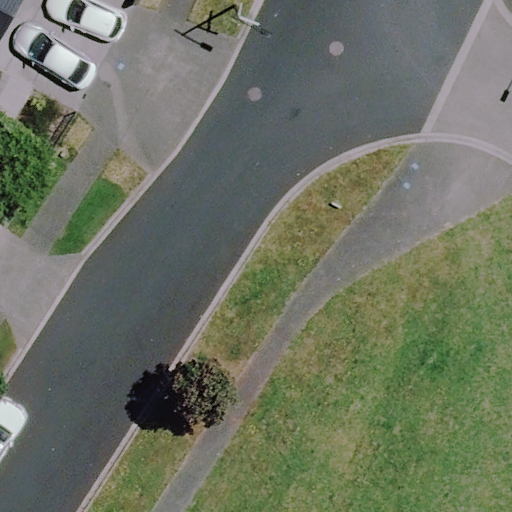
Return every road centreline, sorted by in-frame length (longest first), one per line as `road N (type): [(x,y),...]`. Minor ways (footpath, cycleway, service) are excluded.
road 1 (residential): [(13,511),(82,380),(363,5)]
road 2 (residential): [(363,5),(511,107)]
